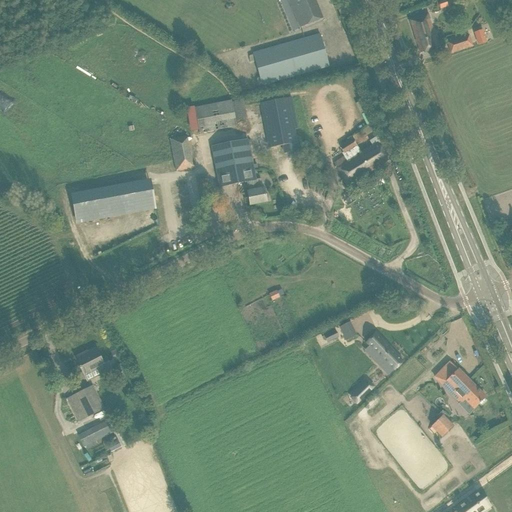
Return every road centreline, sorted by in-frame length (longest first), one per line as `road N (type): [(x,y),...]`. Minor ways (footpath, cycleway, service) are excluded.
road 1 (unclassified): [(0,351),(219,242),(275,225),(305,227),(440,300),(479,296)]
road 2 (track): [(108,298),(170,426),(296,391),(361,511)]
road 3 (primary): [(435,182),(363,0)]
road 4 (track): [(314,90),(336,178),(318,234)]
road 5 (primary): [(491,292),(435,182)]
road 6 (primary): [(435,182),(479,296)]
